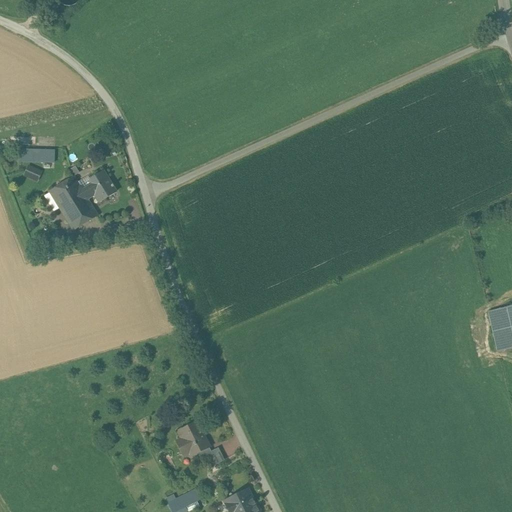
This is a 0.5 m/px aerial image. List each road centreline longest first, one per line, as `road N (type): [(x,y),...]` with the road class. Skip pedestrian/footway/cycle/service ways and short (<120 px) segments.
road 1 (unclassified): [(144,194),(510,35)]
road 2 (unclassified): [(144,194),(192,331),(279,511)]
road 3 (unclassified): [(0,20),(93,81),(118,117),(144,194)]
